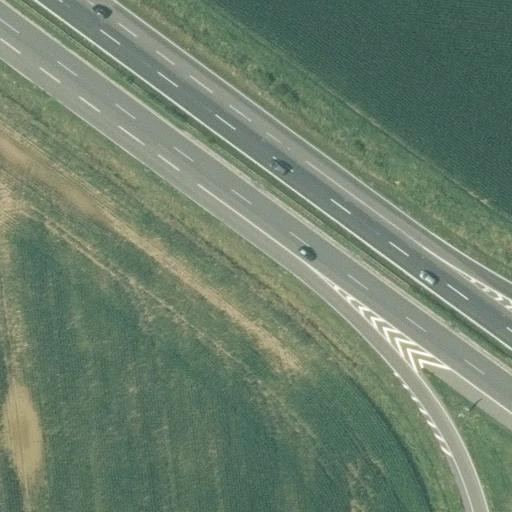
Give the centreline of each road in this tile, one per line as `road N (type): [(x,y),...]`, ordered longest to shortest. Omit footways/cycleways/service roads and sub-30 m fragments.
road 1 (motorway): [(436,279),(57,0)]
road 2 (motorway): [(0,21),(301,242)]
road 3 (motorway): [(301,242),(426,398),(480,511)]
road 4 (motorway): [(301,242),(511,395)]
